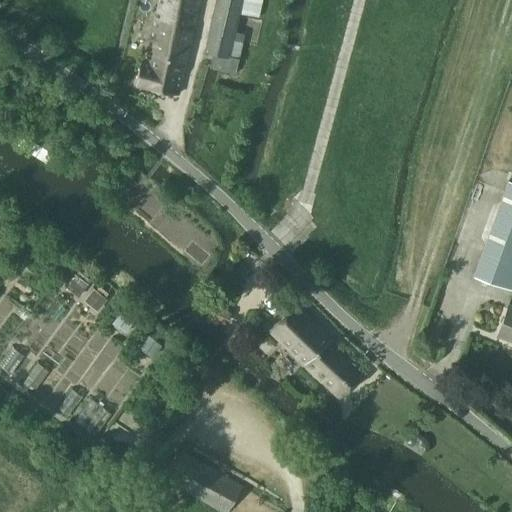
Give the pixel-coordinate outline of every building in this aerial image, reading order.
[(199,0),(161,0),(146,63),(141,62),(135,84),(178,94),(192,31),(199,0)] [(214,51),(210,66),(235,72),(238,57),(233,56),(243,11),(259,13),(261,0),(214,0),(204,49),(214,51)] [(474,275),(511,288),(511,180),(509,180),(474,275)] [(25,235),(13,251),(28,261),(39,246),(25,235)] [(78,271),(66,288),(79,297),(91,281),(78,271)] [(93,289),(84,301),(97,311),(106,299),(93,289)] [(210,314),(224,321),(230,311),(217,303),(210,314)] [(329,341),(331,338),(295,303),(269,329),(339,396),(362,374),(329,341)] [(498,335),(511,339),(511,305),(509,304),(498,335)] [(25,310),(20,316),(24,319),(29,313),(25,310)] [(122,310),(111,324),(125,334),(136,320),(122,310)] [(149,334),(140,346),(154,357),(163,345),(149,334)] [(38,363),(24,383),(34,390),(48,370),(38,363)] [(167,480),(223,511),(226,511),(242,485),(183,452),(167,480)]
